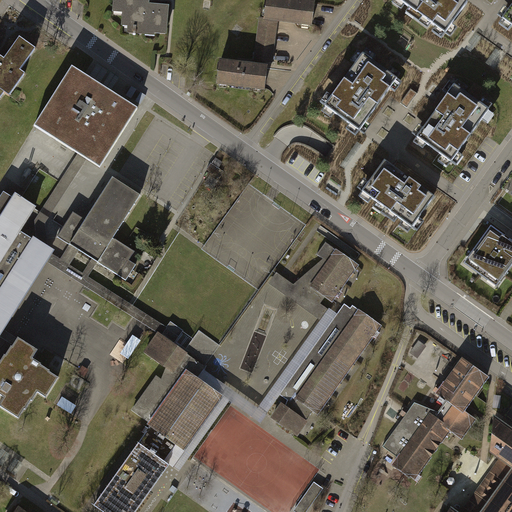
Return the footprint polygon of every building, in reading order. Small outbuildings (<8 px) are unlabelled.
[(138,2),(138,0),(115,0),(114,8),(124,9),(123,22),(130,22),(129,33),(146,34),(146,31),(165,33),(167,8),(148,6),(148,3),(138,2)] [(312,25),(315,0),(312,0),(267,0),(265,17),(265,19),(279,21),(312,25)] [(467,1),(465,0),(404,0),(446,30),(467,1)] [(254,60),(273,62),(279,21),(265,19),(265,17),(260,16),(254,60)] [(35,50),(18,37),(2,59),(0,56),(0,98),(3,94),(8,98),(25,74),(20,71),(35,50)] [(396,77),(364,55),(328,105),(360,127),(396,77)] [(265,90),(267,67),(220,61),(217,84),(265,90)] [(134,108),(72,69),(37,124),(79,151),(89,157),(99,163),(134,108)] [(488,109),(457,86),(420,135),(451,158),(488,109)] [(35,220),(37,238),(49,246),(46,223),(89,157),(79,151),(35,220)] [(433,196),(386,162),(365,190),(412,224),(433,196)] [(85,220),(70,244),(74,247),(79,250),(92,259),(97,262),(113,237),(141,195),(112,177),(85,220)] [(53,254),(55,250),(49,246),(37,238),(33,236),(31,238),(21,231),(37,207),(15,193),(12,197),(3,191),(0,195),(0,337),(47,262),(53,254)] [(58,237),(70,244),(85,220),(73,213),(58,237)] [(499,285),(511,267),(511,240),(491,226),(466,262),(499,285)] [(113,237),(97,262),(126,280),(136,264),(129,260),(134,251),(113,237)] [(74,247),(70,244),(61,258),(53,254),(47,262),(158,332),(162,335),(167,327),(88,277),(97,262),(92,259),(83,273),(70,264),(79,250),(74,247)] [(358,268),(333,250),(305,288),(330,306),(358,268)] [(265,305),(261,320),(275,323),(278,309),(265,305)] [(317,415),(381,325),(352,305),(350,308),(345,305),(337,315),(280,395),(288,400),(286,405),(281,402),(271,417),(298,436),(309,421),(307,420),(313,412),(317,415)] [(176,444),(164,461),(169,465),(179,472),(229,402),(261,425),(280,395),(337,315),(329,309),(258,409),(203,369),(198,377),(225,396),(186,451),(176,444)] [(174,373),(188,353),(162,335),(158,332),(144,352),(166,367),(174,373)] [(0,366),(0,395),(3,397),(0,402),(0,409),(18,421),(36,392),(47,399),(59,380),(31,362),(37,353),(18,341),(1,367),(0,366)] [(419,341),(410,353),(418,359),(427,347),(419,341)] [(132,410),(151,422),(188,370),(198,377),(203,369),(205,366),(188,353),(174,373),(166,367),(162,379),(156,375),(132,410)] [(464,415),(466,412),(490,378),(480,371),(463,359),(436,396),(446,403),(464,415)] [(198,377),(188,370),(151,422),(149,425),(176,444),(186,451),(225,396),(198,377)] [(464,415),(446,403),(438,413),(414,403),(383,448),(399,458),(393,467),(409,478),(410,476),(415,480),(450,432),(461,440),(476,419),(466,412),(464,415)] [(511,511),(511,429),(495,418),(491,451),(507,462),(482,497),(478,495),(473,502),(477,504),(471,511),(455,511),(451,509),(449,511),(511,511)] [(149,425),(138,443),(164,461),(176,444),(149,425)] [(103,511),(135,511),(169,465),(164,461),(138,443),(94,505),(103,511)] [(313,485),(293,511),(307,511),(322,491),(313,485)]
